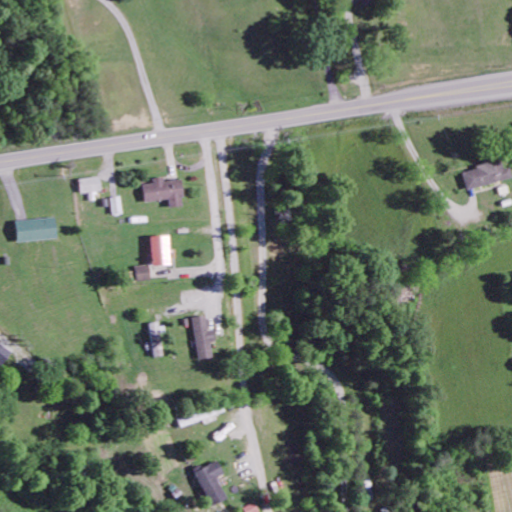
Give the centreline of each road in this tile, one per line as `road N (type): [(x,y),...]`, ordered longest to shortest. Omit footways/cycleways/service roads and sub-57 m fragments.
road 1 (secondary): [(511,85),(0,162)]
road 2 (residential): [(207,132),(227,334)]
